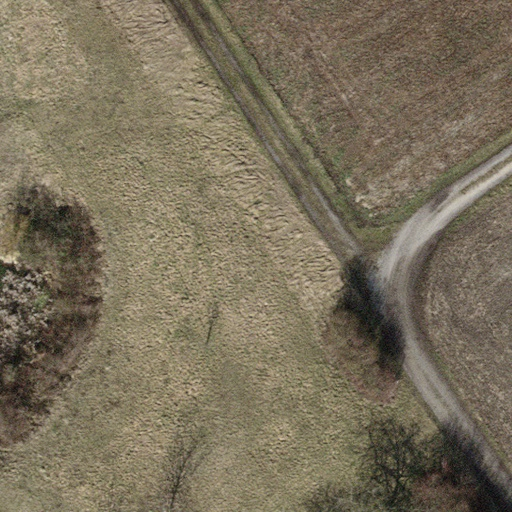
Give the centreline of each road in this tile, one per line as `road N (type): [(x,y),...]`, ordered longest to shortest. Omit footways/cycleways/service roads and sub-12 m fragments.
road 1 (track): [(511,511),(373,283),(184,0)]
road 2 (track): [(511,180),(373,283)]
